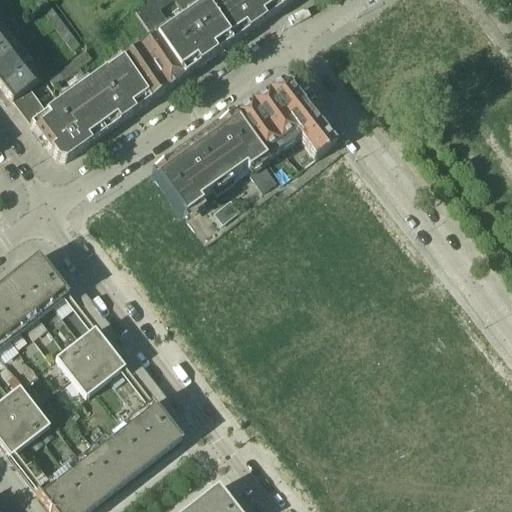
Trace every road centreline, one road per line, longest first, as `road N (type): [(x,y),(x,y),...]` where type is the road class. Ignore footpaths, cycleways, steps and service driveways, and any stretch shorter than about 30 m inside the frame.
road 1 (residential): [(44,212),(272,511)]
road 2 (residential): [(511,340),(283,45)]
road 3 (residential): [(283,45),(44,212)]
